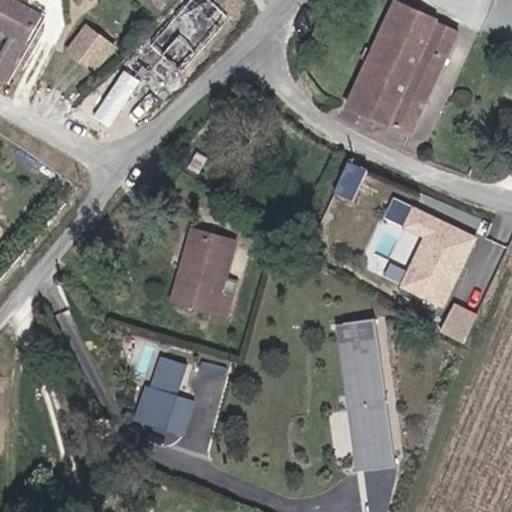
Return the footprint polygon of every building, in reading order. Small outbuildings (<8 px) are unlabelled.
[(0,81),(6,86),(41,12),(19,0),(0,0),(0,31),(3,33),(0,39),(0,81)] [(191,0),(153,50),(186,71),(230,15),(207,0),(191,0)] [(411,0),(367,104),(426,131),(472,22),(418,0),(411,0)] [(110,92),(124,105),(148,78),(134,67),(110,92)] [(402,285),(445,307),(487,221),(445,201),(439,213),(417,202),(405,227),(426,237),(402,285)] [(177,293),(220,306),(239,244),(197,232),(177,293)] [(466,342),(480,312),(456,301),(442,331),(466,342)] [(396,459),(378,319),(348,322),(366,463),(396,459)] [(161,353),(139,420),(187,435),(199,398),(182,393),(192,362),(161,353)]
